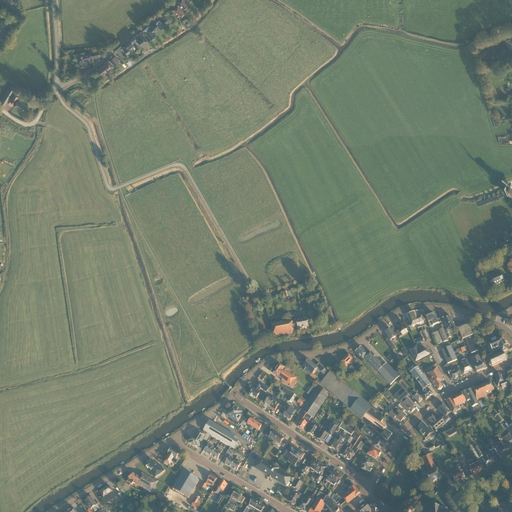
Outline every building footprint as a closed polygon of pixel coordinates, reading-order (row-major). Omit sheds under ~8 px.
[(184,6),(187,3),(184,0),(181,0),(180,2),(181,3),(179,5),(173,10),(176,13),(177,12),(181,16),(191,6),(189,4),(185,7),(184,6)] [(151,39),(156,34),(154,32),(156,30),(155,30),(159,27),(161,29),(165,26),(159,20),(157,22),(156,21),(152,25),(153,27),(151,28),(149,26),(143,30),(151,39)] [(141,45),(147,40),(144,37),(140,32),(137,34),(140,38),(138,41),(141,45)] [(136,47),(134,45),(133,43),(137,40),(134,36),(130,40),(131,40),(123,46),(125,49),(124,50),(128,54),(136,47)] [(91,57),(90,53),(85,54),(85,52),(78,54),(79,56),(78,56),(80,62),(79,62),(81,67),(89,65),(87,59),(91,57)] [(107,72),(113,66),(119,61),(115,56),(110,60),(111,61),(110,62),(108,60),(98,69),(102,74),(106,70),(107,72)] [(10,84),(1,99),(7,102),(12,92),(16,95),(16,94),(19,90),(14,87),(10,84)] [(14,105),(21,110),(25,104),(18,100),(19,97),(14,94),(9,101),(15,104),(14,105)] [(493,270),(491,267),(484,271),(488,280),(489,280),(493,287),(504,282),(500,274),(495,276),(493,270)] [(412,327),(420,324),(423,322),(423,321),(426,320),(424,316),(417,319),(415,313),(407,316),(410,322),(407,323),(409,327),(412,326),(412,327)] [(439,320),(437,321),(434,315),(426,318),(430,327),(441,323),(439,320)] [(454,324),(453,324),(450,316),(442,319),(443,322),(445,327),(444,327),(446,332),(455,328),(454,324)] [(292,320),(270,324),(271,328),(272,332),(273,338),(290,335),(294,334),(294,333),(293,329),(297,328),(298,330),(309,328),(307,320),(296,322),(296,323),(293,324),(292,320)] [(407,330),(402,321),(396,325),(399,330),(396,332),(399,338),(402,336),(401,333),(407,330)] [(487,368),(469,325),(458,329),(460,334),(459,334),(461,339),(462,339),(462,340),(465,339),(473,358),(471,358),(477,373),(487,368)] [(392,350),(395,348),(390,341),(396,337),(390,329),(384,333),(388,338),(385,340),(392,350)] [(438,346),(443,343),(448,341),(448,339),(445,332),(443,329),(442,330),(439,332),(433,334),(438,346)] [(508,350),(502,338),(489,344),(492,351),(493,351),(494,353),(500,350),(502,353),(508,350)] [(420,353),(416,347),(410,350),(416,362),(430,355),(427,351),(425,350),(420,353)] [(456,358),(455,356),(455,355),(451,347),(441,351),(447,365),(457,361),(456,359),(456,358)] [(371,352),(368,355),(361,348),(355,353),(361,360),(362,360),(364,358),(378,373),(390,386),(400,378),(387,364),(384,367),(371,352)] [(489,366),(492,367),(507,361),(503,354),(489,360),(488,363),(489,366)] [(346,367),(347,368),(354,361),(353,360),(349,355),(341,362),(346,367)] [(469,364),(467,360),(460,363),(462,367),(461,367),(464,374),(472,371),(469,364)] [(319,364),(316,367),(309,361),(304,367),(312,374),(313,374),(317,369),(322,373),(325,369),(319,364)] [(282,381),(293,389),(297,383),(294,381),(296,378),(285,371),(286,369),(279,364),(273,373),(282,380),(282,381)] [(436,369),(434,366),(432,367),(434,370),(432,371),(431,368),(428,370),(429,373),(426,374),(432,384),(433,384),(435,387),(436,387),(438,390),(443,387),(440,382),(444,380),(437,368),(436,369)] [(459,371),(457,367),(453,369),(454,371),(450,373),(450,372),(448,373),(452,381),(462,377),(459,371)] [(411,373),(419,385),(424,391),(420,394),(422,396),(425,401),(433,395),(429,390),(427,388),(431,385),(418,368),(411,373)] [(320,384),(350,410),(359,399),(353,395),(354,393),(330,372),(320,384)] [(504,383),(501,375),(499,375),(498,375),(497,376),(495,377),(497,382),(496,382),(498,387),(501,386),(502,389),(507,387),(506,382),(504,383)] [(399,384),(408,393),(412,390),(403,380),(399,384)] [(260,389),(267,393),(269,389),(265,387),(258,382),(253,390),(250,395),(256,399),(260,394),(258,393),(260,389)] [(476,397),(477,401),(486,397),(485,396),(491,393),(491,392),(494,391),(490,382),(485,385),(484,384),(475,388),(473,389),(476,397)] [(304,422),(308,415),(313,419),(329,394),(317,387),(308,401),(308,402),(311,404),(300,420),(302,421),(298,427),(303,431),(307,424),(304,422)] [(477,401),(476,397),(473,389),(470,391),(470,390),(466,391),(466,392),(464,393),(467,402),(469,401),(472,407),(479,404),(477,401)] [(409,411),(411,413),(415,410),(413,407),(415,406),(407,398),(409,396),(406,392),(397,400),(401,404),(401,405),(408,412),(409,411)] [(419,404),(420,403),(422,400),(417,394),(416,395),(414,392),(410,395),(413,398),(419,404)] [(456,412),(458,411),(460,410),(459,407),(459,405),(466,401),(461,393),(451,399),(446,402),(453,414),(456,412)] [(270,408),(276,399),(267,394),(265,397),(269,399),(265,405),(270,408)] [(296,397),(292,394),(288,401),(291,404),(296,397)] [(276,399),(270,408),(275,411),(279,406),(282,408),(284,404),(276,399)] [(380,435),(388,441),(392,435),(385,430),(387,427),(381,423),(383,420),(371,409),(371,408),(359,399),(350,410),(362,419),(362,420),(381,434),(380,435)] [(440,418),(445,424),(451,420),(448,416),(451,413),(444,405),(438,410),(443,416),(440,418)] [(238,410),(235,407),(233,410),(231,409),(228,413),(226,416),(233,421),(232,423),(237,427),(239,424),(237,423),(242,416),(240,414),(242,412),(238,410)] [(287,412),(284,417),(290,421),(293,416),(296,412),(290,407),(287,412)] [(399,411),(396,408),(392,412),(389,415),(394,420),(396,417),(401,422),(405,417),(399,411)] [(504,421),(499,415),(498,415),(496,412),(492,415),(495,418),(494,418),(500,425),(504,421)] [(435,417),(434,418),(432,416),(431,418),(430,417),(428,419),(427,420),(432,426),(432,427),(436,431),(445,424),(440,418),(438,420),(435,417)] [(253,428),(256,423),(251,419),(247,424),(252,427),(250,430),(252,431),(253,428)] [(236,437),(210,422),(209,421),(203,433),(206,435),(207,434),(210,436),(234,449),(236,446),(238,447),(240,443),(238,442),(234,439),(236,437)] [(340,424),(334,421),(333,423),(332,423),(324,434),(322,432),(319,437),(318,439),(324,443),(329,435),(331,437),(338,427),(340,424)] [(253,428),(257,430),(255,433),(257,434),(262,427),(256,423),(253,428)] [(345,432),(347,427),(346,426),(341,423),(338,428),(345,432)] [(433,438),(436,435),(434,433),(432,434),(423,424),(418,429),(421,433),(420,433),(425,440),(430,435),(433,438)] [(318,430),(314,428),(312,426),(307,433),(313,437),(318,430)] [(372,439),(373,439),(375,436),(376,434),(364,426),(361,431),(372,439)] [(347,427),(345,432),(351,436),(354,432),(347,427)] [(199,446),(199,447),(203,440),(207,442),(210,436),(207,434),(206,435),(203,433),(198,431),(196,434),(193,439),(190,437),(188,442),(190,443),(189,444),(195,447),(196,446),(198,448),(199,446)] [(274,442),(278,436),(273,432),(271,435),(268,432),(266,436),(269,438),(274,442)] [(511,435),(511,437),(508,434),(502,439),(506,443),(505,443),(510,448),(511,445),(511,435)] [(495,446),(501,454),(506,450),(500,442),(502,440),(499,435),(497,437),(499,440),(495,442),(497,445),(495,446)] [(278,436),(274,442),(280,446),(280,445),(283,448),(286,444),(282,442),(284,439),(278,436)] [(339,438),(337,436),(334,441),(334,440),(329,448),(333,450),(341,437),(340,437),(339,438)] [(380,448),(383,449),(387,444),(380,440),(381,439),(375,436),(373,439),(372,439),(372,440),(373,441),(374,440),(377,442),(375,446),(380,449),(380,448)] [(337,453),(342,446),(341,445),(344,440),(341,437),(333,450),(337,453)] [(351,451),(346,458),(350,461),(353,456),(354,457),(358,450),(360,451),(364,445),(361,443),(357,449),(355,448),(352,453),(351,451)] [(346,458),(351,451),(349,450),(352,446),(349,444),(345,451),(342,456),(346,458)] [(477,460),(480,459),(483,456),(477,447),(477,448),(474,444),(471,446),(470,447),(472,450),(477,460)] [(211,457),(215,450),(212,449),(213,447),(210,445),(205,453),(211,457)] [(377,457),(379,457),(381,454),(369,446),(368,448),(370,450),(367,454),(371,457),(371,456),(376,459),(377,457)] [(294,448),(290,454),(292,455),(288,462),(291,464),(292,462),(294,460),(299,452),(294,448)] [(169,466),(172,462),(176,465),(178,461),(176,460),(179,454),(171,449),(168,455),(164,463),(169,466)] [(215,450),(211,457),(217,460),(222,452),(219,450),(217,452),(215,450)] [(299,452),(294,460),(292,462),(291,464),(294,466),(299,460),(301,461),(305,455),(299,452)] [(482,459),(487,467),(497,460),(492,452),(482,459)] [(428,485),(433,483),(437,481),(442,479),(437,469),(437,470),(432,460),(434,458),(432,454),(422,459),(429,474),(424,476),(425,479),(422,480),(424,484),(427,483),(428,485)] [(231,468),(235,462),(231,460),(233,458),(230,456),(225,465),(231,468)] [(374,464),(369,461),(369,460),(366,458),(364,457),(361,461),(363,462),(360,467),(362,468),(361,469),(365,472),(366,470),(370,473),(372,469),(371,469),(374,464)] [(462,468),(466,466),(462,457),(458,459),(462,468)] [(272,479),(286,487),(289,481),(292,483),(294,480),(257,458),(256,461),(258,463),(255,469),(268,477),(267,478),(271,481),(272,479)] [(314,473),(320,464),(314,460),(311,465),(310,464),(308,468),(305,466),(302,471),(304,473),(307,475),(310,470),(311,470),(311,471),(311,472),(312,473),(314,473),(314,472),(314,473)] [(467,465),(472,476),(482,471),(477,460),(467,465)] [(160,465),(158,467),(152,461),(146,465),(150,470),(149,471),(155,479),(165,471),(160,465)] [(235,462),(231,468),(237,472),(242,463),(238,461),(237,463),(235,462)] [(320,464),(314,473),(319,476),(316,481),(319,483),(323,478),(322,477),(324,473),(323,473),(326,468),(320,464)] [(462,473),(460,473),(459,470),(451,474),(455,483),(464,478),(462,473)] [(172,490),(188,499),(199,481),(183,471),(172,490)] [(330,485),(336,475),(332,473),(331,476),(329,474),(325,481),(323,484),(325,486),(327,483),(330,485)] [(142,474),(140,478),(131,474),(129,478),(129,479),(127,482),(132,485),(133,483),(150,493),(157,482),(142,474)] [(211,483),(214,485),(218,479),(211,475),(206,483),(210,486),(211,483)] [(336,475),(330,485),(334,487),(333,489),(335,490),(336,488),(340,482),(339,481),(341,478),(336,475)] [(293,487),(298,491),(303,483),(298,480),(293,487)] [(220,490),(223,492),(227,485),(221,481),(215,493),(218,495),(220,490)] [(353,485),(347,481),(344,486),(345,488),(343,489),(346,493),(341,497),(347,504),(360,493),(353,485)] [(106,504),(108,503),(108,502),(109,501),(108,499),(115,495),(109,487),(100,492),(105,500),(102,501),(103,504),(105,503),(106,504)] [(299,498),(301,495),(295,491),(292,497),(289,502),(291,504),(291,505),(293,506),(294,505),(295,506),(299,498)] [(225,508),(232,511),(233,511),(239,503),(242,505),(245,500),(242,498),(242,497),(241,497),(241,498),(231,492),(228,497),(231,499),(225,508)] [(337,511),(339,511),(338,511),(339,510),(331,500),(319,493),(316,499),(317,500),(309,511),(321,511),(322,510),(323,511),(337,511)] [(214,503),(218,505),(223,497),(219,495),(214,503)] [(85,501),(90,510),(97,506),(91,498),(85,501)] [(298,508),(304,511),(312,500),(309,498),(306,504),(302,501),(298,508)] [(191,507),(197,510),(200,506),(197,504),(199,500),(196,499),(191,507)] [(252,500),(247,508),(253,511),(259,504),(252,500)] [(369,506),(374,511),(378,511),(379,511),(373,504),(371,503),(369,505),(369,506)]
